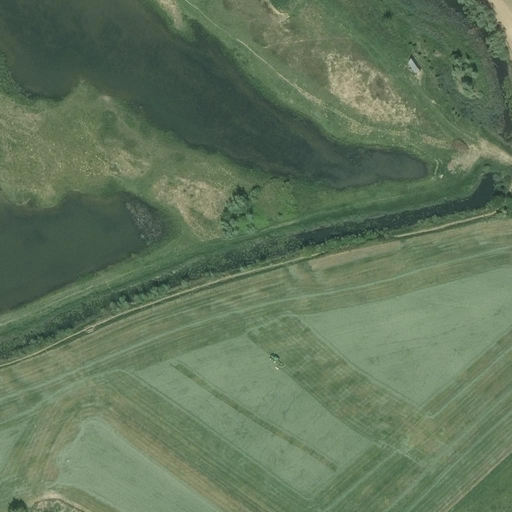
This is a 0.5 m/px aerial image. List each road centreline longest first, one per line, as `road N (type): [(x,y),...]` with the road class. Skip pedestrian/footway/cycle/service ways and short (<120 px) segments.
road 1 (track): [(478,150),(467,174),(450,185),(269,227),(0,327)]
road 2 (track): [(511,161),(356,114),(207,0)]
